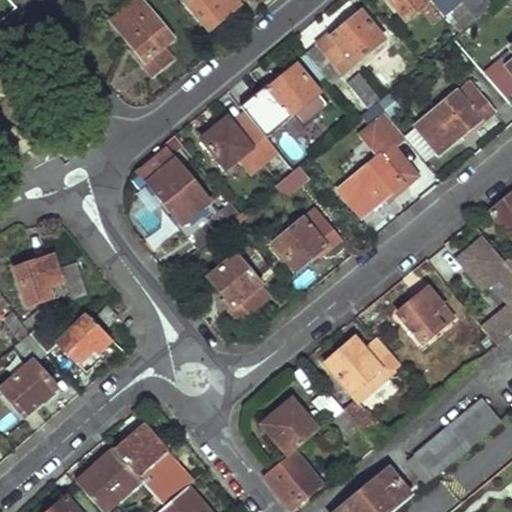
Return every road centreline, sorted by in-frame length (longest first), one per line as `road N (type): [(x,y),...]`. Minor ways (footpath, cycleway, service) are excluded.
road 1 (residential): [(194,379),(235,375),(272,357),(511,164)]
road 2 (residential): [(0,496),(123,389),(156,375),(194,379)]
road 3 (residential): [(74,178),(194,379)]
road 4 (residential): [(310,0),(136,140)]
road 5 (residential): [(136,140),(24,0)]
road 6 (residential): [(194,379),(211,432),(268,511)]
